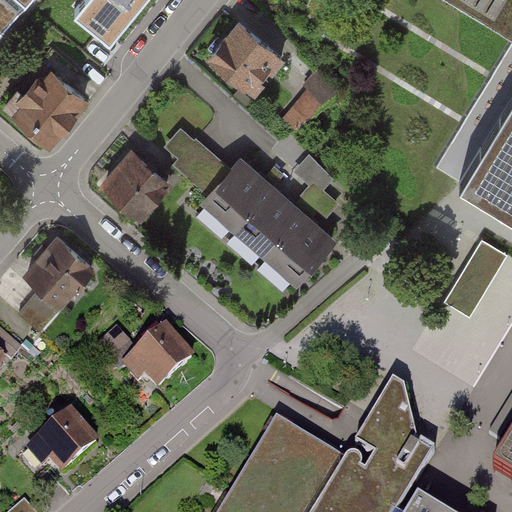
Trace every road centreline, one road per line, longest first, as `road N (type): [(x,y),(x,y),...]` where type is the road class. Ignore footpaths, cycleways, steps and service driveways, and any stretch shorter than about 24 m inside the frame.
road 1 (residential): [(47,190),(243,355)]
road 2 (residential): [(206,0),(47,190)]
road 3 (residential): [(243,355),(220,388),(80,511)]
road 4 (residential): [(243,355),(379,244)]
